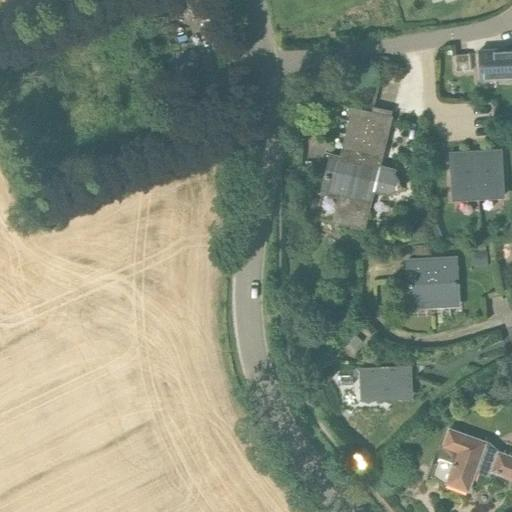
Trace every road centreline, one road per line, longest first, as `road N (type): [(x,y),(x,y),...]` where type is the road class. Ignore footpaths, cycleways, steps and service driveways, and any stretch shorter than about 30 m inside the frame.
road 1 (unclassified): [(345,511),(279,423),(253,353),(246,274),(265,147),(264,65)]
road 2 (residential): [(264,65),(468,37),(511,17)]
road 3 (residential): [(364,263),(373,316),(387,338),(441,347),(511,323)]
